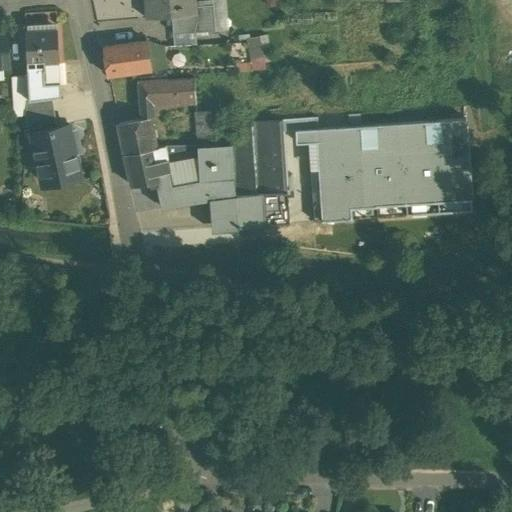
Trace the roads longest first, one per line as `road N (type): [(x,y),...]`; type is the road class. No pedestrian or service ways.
road 1 (residential): [(80,0),(167,392),(192,454),(267,477),(511,481)]
road 2 (track): [(42,511),(168,486),(203,461)]
